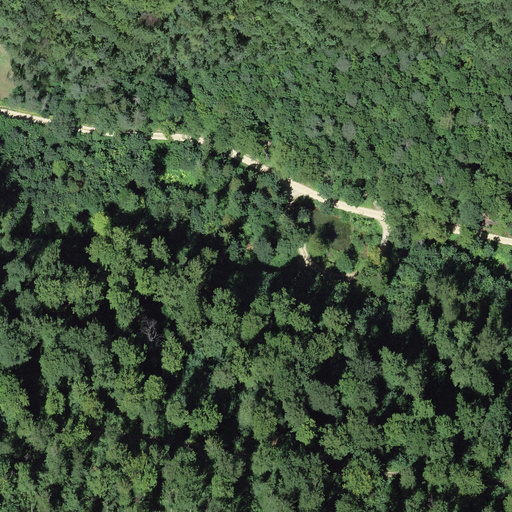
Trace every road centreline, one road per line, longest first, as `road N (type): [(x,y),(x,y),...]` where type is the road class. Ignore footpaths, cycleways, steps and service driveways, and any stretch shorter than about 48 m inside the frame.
road 1 (track): [(0,21),(181,98),(364,196),(387,219),(374,260),(343,276),(306,260),(284,271),(239,271),(0,235)]
road 2 (track): [(0,113),(102,133),(192,139),(347,208),(511,244)]
road 3 (track): [(511,482),(282,461),(110,433),(0,435)]
road 4 (track): [(313,0),(422,90),(511,137)]
